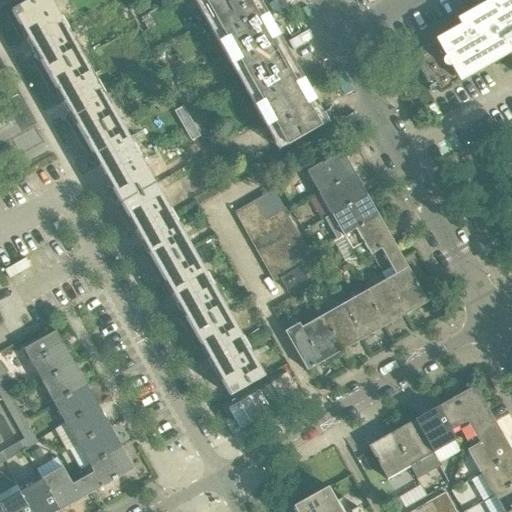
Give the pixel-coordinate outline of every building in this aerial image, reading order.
[(141,241),(141,242),(172,296),(171,296),(174,301),(177,306),(177,305),(208,360),(210,364),(213,369),(229,397),(263,377),(248,351),(249,351),(242,339),(241,339),(212,287),(213,287),(206,275),(205,275),(176,224),(170,212),(169,212),(139,159),(140,159),(133,146),(132,147),(103,95),(104,95),(97,83),(96,83),(67,32),(68,31),(61,19),(60,20),(49,0),(31,0),(11,12),(27,40),(29,45),(32,50),(33,50),(62,102),(63,103),(63,104),(65,108),(67,113),(68,113),(99,168),(101,173),(104,177),(136,232),(135,232),(138,237),(140,242),(141,241)] [(202,0),(228,44),(227,45),(234,58),(235,57),(264,108),(263,108),(270,121),(271,120),(286,147),(320,128),(304,100),(304,99),(302,95),(299,90),(298,90),(268,36),(266,31),(263,26),(262,26),(247,0),(202,0)] [(511,0),(490,0),(456,20),(460,26),(410,54),(424,79),(427,85),(433,81),(440,93),(509,55),(511,60),(511,0)] [(191,141),(200,137),(183,107),(174,112),(191,141)] [(306,172),(319,194),(354,174),(349,166),(342,155),(343,155),(341,152),(306,172)] [(319,194),(331,215),(366,195),(361,187),(354,176),(355,176),(354,174),(319,194)] [(273,190),(254,201),(265,221),(284,210),(273,190)] [(324,219),(337,241),(355,231),(355,229),(378,216),(373,208),(373,209),(367,197),(366,195),(331,215),(324,219)] [(234,213),(245,232),(265,221),(254,201),(234,213)] [(245,232),(250,242),(276,228),(275,226),(289,219),(284,210),(265,221),(245,232)] [(380,250),(388,263),(400,256),(385,230),(379,218),(378,216),(355,229),(355,231),(337,241),(334,243),(344,261),(348,260),(357,259),(362,261),(380,250)] [(280,236),(285,233),(294,228),(289,219),(275,226),(276,228),(280,236)] [(250,242),(256,253),(282,238),(280,236),(276,228),(250,242)] [(294,228),(285,233),(294,248),(303,242),(294,228)] [(256,253),(262,263),(288,249),(289,251),(294,248),(285,233),(280,236),(282,238),(256,253)] [(262,263),(268,272),(293,258),(294,259),(308,252),(303,242),(294,248),(289,251),(288,249),(262,263)] [(273,282),(279,279),(300,267),(306,264),(312,260),(308,252),(294,259),(293,258),(268,272),(273,282)] [(395,275),(385,281),(404,316),(427,303),(400,256),(388,263),(395,275)] [(312,260),(306,264),(313,275),(319,272),(312,260)] [(313,275),(306,264),(300,267),(307,279),(313,275)] [(300,267),(279,279),(286,291),(307,279),(300,267)] [(385,281),(364,293),(384,327),(404,316),(385,281)] [(364,293),(343,305),(362,339),(384,327),(364,293)] [(343,305),(322,317),(341,352),(362,339),(343,305)] [(322,317),(300,329),(299,330),(320,364),(341,352),(322,317)] [(300,329),(297,325),(284,332),(306,371),(320,364),(299,330),(300,329)] [(30,363),(41,383),(74,365),(73,364),(72,365),(64,351),(65,350),(62,344),(55,332),(22,351),(29,363),(30,363)] [(41,383),(53,403),(85,386),(85,385),(83,386),(76,372),(77,371),(74,365),(41,383)] [(53,403),(65,424),(95,407),(88,393),(89,392),(85,386),(53,403)] [(467,451),(480,474),(511,455),(511,454),(511,455),(499,434),(500,433),(500,432),(479,444),(473,433),(466,421),(487,410),(487,409),(486,410),(474,388),(475,388),(474,386),(436,408),(436,410),(449,433),(450,432),(459,427),(471,449),(467,451)] [(7,391),(0,394),(0,397),(8,411),(16,406),(7,391)] [(65,424),(78,447),(109,428),(109,427),(107,428),(100,414),(101,413),(97,406),(95,407),(65,424)] [(10,415),(18,430),(27,425),(19,410),(10,415)] [(455,441),(450,432),(449,433),(436,410),(415,422),(415,420),(413,421),(414,422),(413,423),(431,454),(455,441)] [(488,411),(487,410),(466,421),(473,433),(493,422),(487,411),(488,411)] [(0,437),(3,442),(13,436),(1,415),(0,415),(0,437)] [(479,444),(500,432),(499,432),(493,422),(473,433),(479,444)] [(409,467),(431,454),(413,423),(392,434),(392,433),(390,434),(391,435),(409,467)] [(82,469),(83,470),(121,449),(121,448),(119,449),(111,435),(113,434),(109,428),(78,447),(88,465),(82,469)] [(21,434),(26,443),(29,448),(37,443),(29,429),(21,434)] [(388,479),(409,467),(391,435),(370,447),(369,446),(368,447),(387,480),(388,480),(388,479)] [(29,448),(26,443),(21,446),(19,442),(5,450),(10,459),(29,448)] [(87,477),(81,480),(89,494),(133,470),(124,456),(125,455),(121,449),(83,470),(87,477)] [(511,455),(480,474),(493,496),(511,485),(511,455)] [(61,468),(40,480),(57,511),(59,511),(79,500),(79,502),(81,501),(80,500),(89,494),(81,480),(71,486),(61,468)] [(57,511),(40,480),(19,492),(30,511),(57,511)] [(511,511),(511,485),(493,496),(501,511),(511,511)] [(360,511),(358,508),(351,511),(339,511),(326,489),(292,508),(294,511),(360,511)] [(30,511),(19,492),(0,502),(0,507),(2,511),(30,511)] [(437,497),(444,511),(453,511),(455,511),(445,493),(437,497)] [(434,511),(444,511),(437,497),(428,502),(434,511)] [(434,511),(428,502),(421,506),(424,511),(434,511)]
